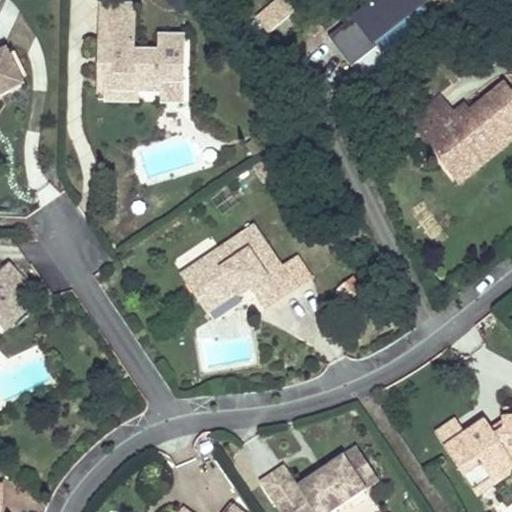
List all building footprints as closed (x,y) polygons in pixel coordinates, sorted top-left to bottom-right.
[(346,77),(423,8),(415,0),(376,0),(321,49),(346,77)] [(136,3),(97,6),(97,105),(141,105),(140,94),(163,94),(163,106),(186,107),(188,35),(159,36),(161,52),(136,50),(136,3)] [(0,75),(26,63),(9,27),(0,30),(0,75)] [(458,183),(511,136),(511,88),(501,71),(454,111),(440,90),(411,111),(458,183)] [(264,136),(250,145),(255,154),(270,145),(264,136)] [(256,224),(182,274),(207,317),(253,292),(266,312),(314,279),(297,257),(283,266),(256,224)] [(0,277),(0,326),(5,332),(28,312),(19,301),(32,290),(12,267),(0,277)] [(511,416),(500,417),(501,431),(492,436),(482,420),(463,435),(453,420),(435,433),(459,472),(478,497),(509,476),(511,475),(511,416)] [(344,417),(331,425),(352,460),(365,452),(344,417)] [(331,425),(269,463),(290,498),(352,460),(331,425)] [(185,511),(195,500),(209,511),(225,511),(235,500),(223,490),(228,485),(212,472),(193,495),(195,497),(193,498),(162,473),(139,501),(152,511),(185,511)] [(233,511),(240,504),(235,500),(225,511),(233,511)]
